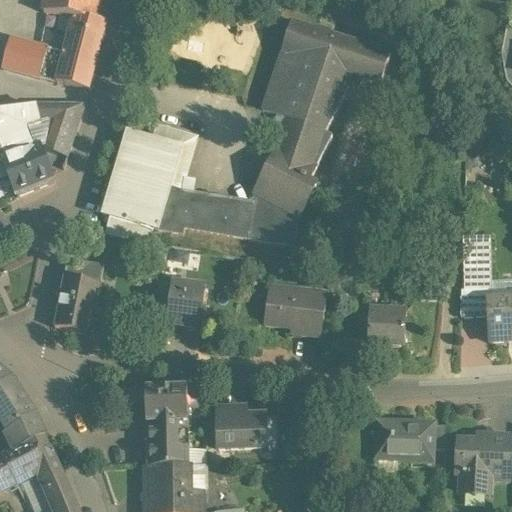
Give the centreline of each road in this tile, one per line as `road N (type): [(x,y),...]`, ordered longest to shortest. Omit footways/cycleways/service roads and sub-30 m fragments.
road 1 (residential): [(40,367),(158,359),(325,381),(511,376)]
road 2 (residential): [(61,213),(134,0)]
road 3 (tertiary): [(40,367),(95,511)]
road 4 (residential): [(23,351),(61,213)]
